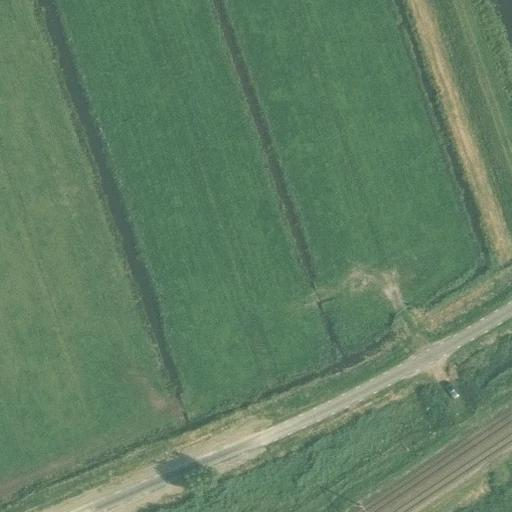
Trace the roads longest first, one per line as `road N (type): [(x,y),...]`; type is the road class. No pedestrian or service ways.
road 1 (tertiary): [(92,511),(334,407),(511,311)]
road 2 (track): [(511,163),(454,0)]
